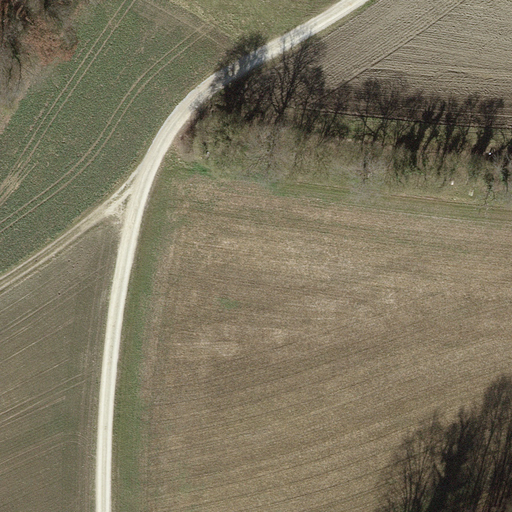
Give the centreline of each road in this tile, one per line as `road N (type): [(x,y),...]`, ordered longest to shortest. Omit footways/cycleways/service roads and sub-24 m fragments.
road 1 (track): [(105,511),(116,295),(138,183),(177,112),(354,0)]
road 2 (track): [(138,183),(0,285)]
